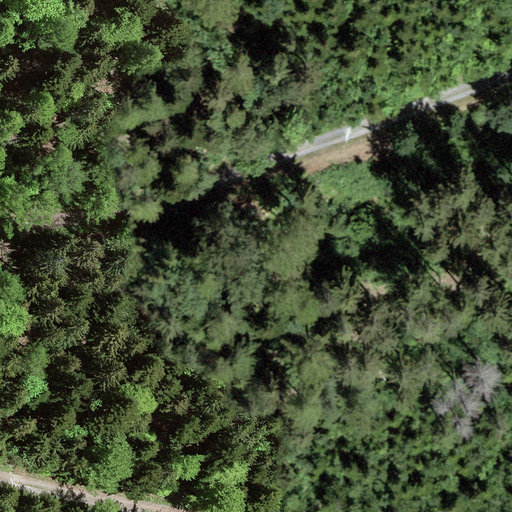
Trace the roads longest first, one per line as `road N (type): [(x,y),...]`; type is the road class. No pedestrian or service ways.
road 1 (track): [(511,68),(139,206),(0,227)]
road 2 (track): [(0,479),(148,511)]
